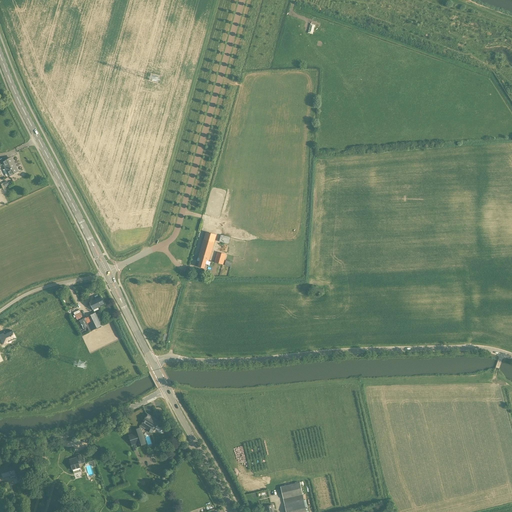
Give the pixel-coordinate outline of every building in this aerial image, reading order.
[(0,165),(2,164),(8,176),(18,171),(15,166),(14,166),(10,158),(3,161),(2,158),(0,159),(0,165)] [(204,268),(206,260),(209,261),(216,235),(206,232),(198,258),(200,258),(198,267),(204,268)] [(221,234),(220,241),(229,244),(231,237),(221,234)] [(223,265),(226,254),(217,252),(214,262),(223,265)] [(89,301),(93,310),(104,305),(100,296),(89,301)] [(91,331),(102,326),(95,313),(85,318),(91,331)] [(15,338),(11,330),(3,334),(0,334),(0,338),(3,345),(7,342),(15,338)] [(159,427),(157,426),(159,422),(147,414),(141,425),(146,428),(147,425),(154,430),(155,428),(158,429),(158,432),(161,433),(163,433),(164,430),(164,428),(162,426),(159,427)] [(137,447),(145,444),(138,427),(131,430),(132,433),(127,435),(132,446),(136,444),(137,447)] [(74,473),(81,471),(79,463),(84,461),(82,452),(76,454),(77,457),(70,460),(74,473)] [(17,477),(16,474),(14,466),(7,468),(6,465),(0,467),(0,469),(3,478),(9,476),(10,479),(17,477)] [(26,469),(21,469),(21,479),(29,479),(29,473),(26,474),(26,469)] [(306,511),(300,482),(280,487),(285,511),(306,511)]
